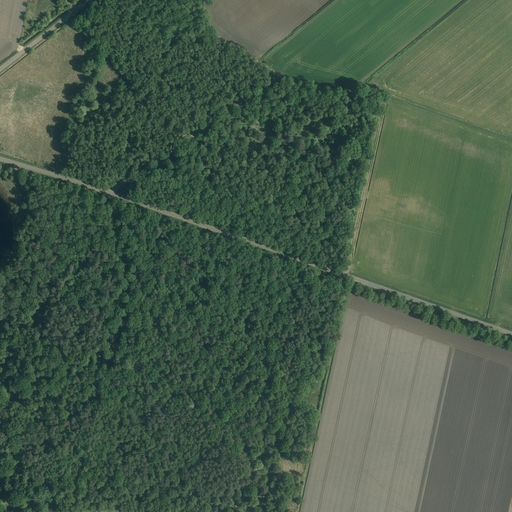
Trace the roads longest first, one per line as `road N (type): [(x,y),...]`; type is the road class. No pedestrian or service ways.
road 1 (unclassified): [(511,333),(0,158)]
road 2 (track): [(116,213),(317,413)]
road 3 (track): [(112,194),(286,73)]
road 4 (track): [(107,345),(11,396),(1,468)]
road 5 (track): [(347,275),(387,100)]
road 6 (track): [(112,194),(124,295),(122,321),(107,345)]
